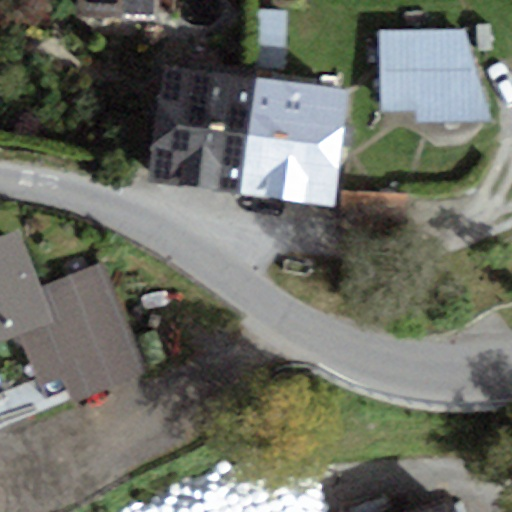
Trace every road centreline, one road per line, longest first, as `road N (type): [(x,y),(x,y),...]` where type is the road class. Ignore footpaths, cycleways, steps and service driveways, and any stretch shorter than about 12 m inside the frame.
road 1 (tertiary): [(511,365),(411,364),(360,354),(307,330),(197,239)]
road 2 (residential): [(197,239),(291,233),(423,240),(511,214)]
road 3 (tertiary): [(197,239),(102,202),(0,180)]
